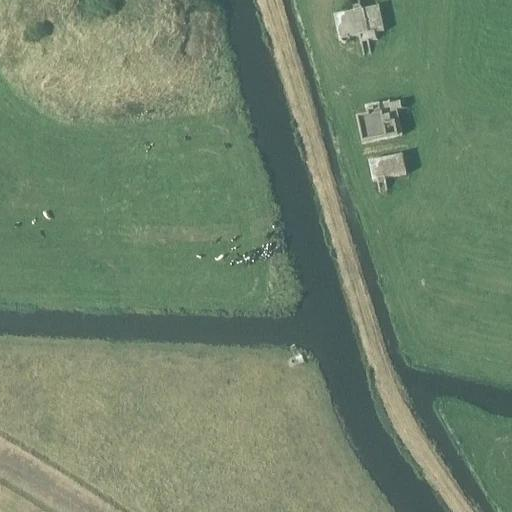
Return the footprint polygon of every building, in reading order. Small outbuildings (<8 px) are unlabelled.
[(363,53),(361,45),(354,13),(351,1),(349,1),(351,11),(346,12),(345,7),(344,8),(345,14),(326,18),(325,20),(330,43),(332,44),(333,45),(333,46),(334,47),(335,48),(337,48),(338,47),(339,47),(339,46),(339,45),(341,44),(341,43),(352,40),(355,55),(356,55),(355,47),(359,46),(361,54),(363,53)] [(354,13),(361,45),(371,43),(369,37),(377,35),(372,9),(354,13)] [(26,34),(25,38),(26,41),(29,43),(41,39),(38,31),(26,34)] [(401,106),(385,109),(384,107),(359,111),(361,119),(347,121),(352,147),(391,140),(386,117),(402,114),(402,112),(393,114),(392,109),(401,107),(401,106)] [(378,182),(401,179),(398,160),(362,166),(365,184),(369,184),(371,196),(373,196),(372,186),(376,185),(378,195),(380,195),(378,182)] [(290,362),(288,365),(289,368),(292,370),(304,366),(301,358),(290,362)]
